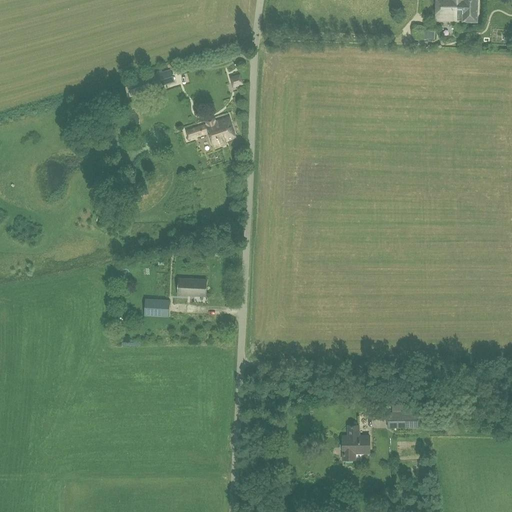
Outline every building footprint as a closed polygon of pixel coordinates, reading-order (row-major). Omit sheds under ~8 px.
[(437,0),(437,21),(457,22),(458,0),(437,0)] [(458,0),(457,22),(463,22),(463,23),(478,23),(478,0),(458,0)] [(436,26),(416,25),(415,39),(434,39),(436,26)] [(152,76),(128,83),(132,94),(166,84),(168,90),(179,87),(174,69),(163,72),(162,67),(150,71),(152,76)] [(240,74),(229,77),(232,88),(243,85),(240,74)] [(214,148),(227,143),(226,141),(237,137),(229,116),(187,131),(189,139),(209,132),(210,134),(204,136),(200,140),(203,148),(209,149),(214,148)] [(202,236),(202,228),(184,228),(184,236),(202,236)] [(206,296),(206,280),(180,279),(179,295),(206,296)] [(168,317),(169,300),(146,299),(144,315),(168,317)] [(419,427),(419,412),(417,412),(417,404),(392,404),(392,413),(388,413),(389,428),(419,427)] [(355,453),(370,453),(369,436),(356,436),(356,430),(359,430),(359,425),(348,426),(348,436),(342,436),(343,453),(343,460),(355,459),(355,453)]
